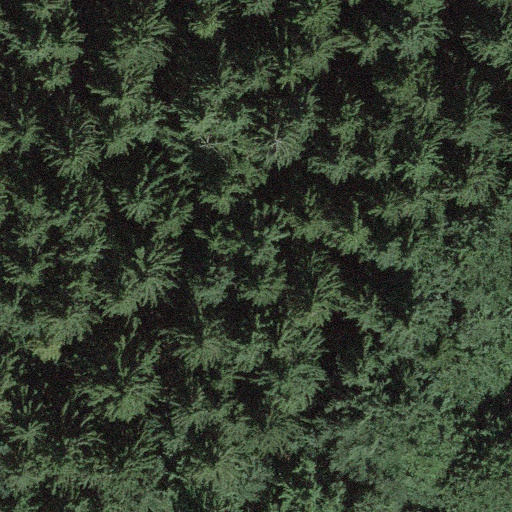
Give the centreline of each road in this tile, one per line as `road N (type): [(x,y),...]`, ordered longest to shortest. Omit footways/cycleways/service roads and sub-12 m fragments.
road 1 (track): [(511,152),(375,166),(410,463),(362,511)]
road 2 (track): [(0,1),(91,53),(375,166)]
road 3 (track): [(410,463),(511,309)]
